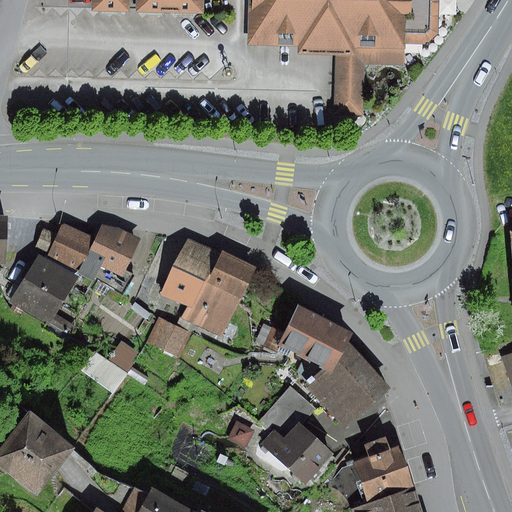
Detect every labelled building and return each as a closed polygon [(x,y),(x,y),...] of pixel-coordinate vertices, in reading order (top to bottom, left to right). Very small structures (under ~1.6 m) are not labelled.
[(92,0),(92,10),(131,11),(130,0),(92,0)] [(139,0),(139,10),(205,11),(204,0),(139,0)] [(249,0),(248,46),(298,47),(297,55),(336,56),(335,116),(366,117),(367,66),(405,67),(406,42),(428,43),(439,33),(439,0),(249,0)] [(17,219),(0,218),(0,260),(15,262),(17,219)] [(93,260),(104,239),(70,220),(53,253),(86,271),(93,260)] [(147,239),(111,226),(104,239),(93,260),(123,279),(147,239)] [(197,305),(229,253),(213,244),(196,237),(167,295),(181,300),(197,305)] [(227,334),(263,270),(229,253),(197,305),(190,316),(227,334)] [(85,276),(48,255),(19,301),(55,322),(85,276)] [(354,333),(300,307),(283,343),(335,371),(348,345),(354,333)] [(193,331),(165,317),(152,343),(180,357),(193,331)] [(140,354),(123,343),(110,363),(93,352),(80,372),(114,394),(140,354)] [(347,428),(388,390),(348,345),(335,371),(314,387),(347,428)] [(511,353),(502,357),(511,384),(511,353)] [(260,423),(272,435),(281,426),(291,436),(305,421),(315,410),(291,389),(260,423)] [(71,465),(86,448),(42,413),(29,429),(5,459),(48,494),(71,465)] [(340,450),(305,421),(291,436),(281,426),(272,435),(267,440),(315,480),(340,450)] [(257,431),(240,422),(230,440),(247,449),(257,431)] [(356,467),(370,504),(414,489),(400,452),(392,455),(387,443),(367,449),(371,460),(356,467)] [(422,511),(414,489),(370,504),(354,511),(422,511)] [(203,511),(163,491),(161,497),(143,491),(134,506),(141,511),(203,511)]
